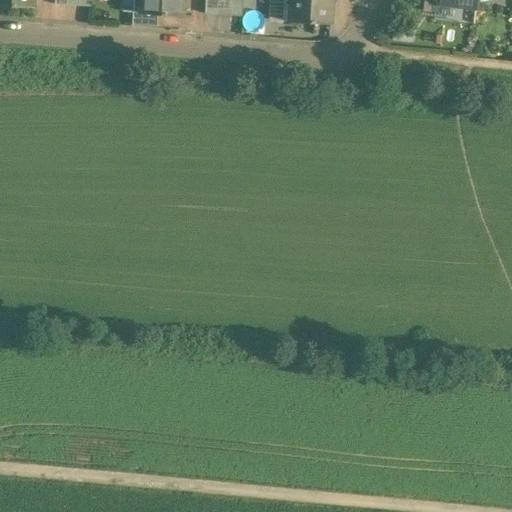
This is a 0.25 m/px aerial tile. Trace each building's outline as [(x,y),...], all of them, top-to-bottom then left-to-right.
[(183,0),(140,0),(140,12),(157,13),(183,14),(183,0)] [(218,0),(205,0),(205,13),(217,14),(218,0)] [(229,0),(218,0),(217,14),(229,15),(229,0)] [(243,0),(229,0),(229,15),(242,16),(243,0)] [(289,0),(273,0),(273,19),(289,20),(289,0)] [(332,0),(289,0),(289,20),(331,22),(332,0)] [(157,13),(140,12),(132,11),(131,24),(156,26),(157,13)]
